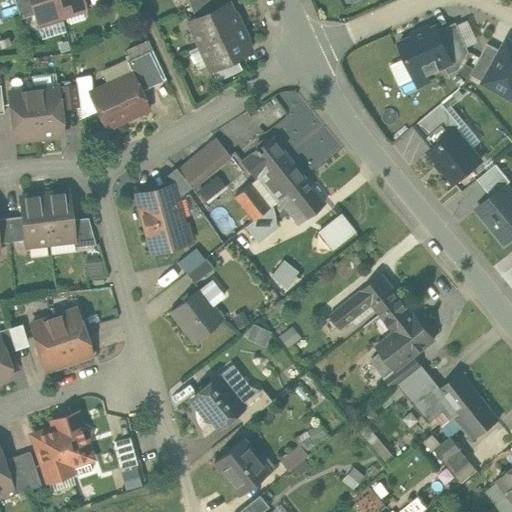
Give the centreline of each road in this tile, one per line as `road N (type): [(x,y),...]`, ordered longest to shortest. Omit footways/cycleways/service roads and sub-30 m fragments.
road 1 (tertiary): [(511,323),(341,114),(305,55)]
road 2 (residential): [(93,163),(149,148),(305,55)]
road 3 (residential): [(93,163),(144,361)]
road 4 (residential): [(144,361),(189,511)]
road 5 (residential): [(144,361),(0,409)]
road 6 (residential): [(305,55),(416,0)]
